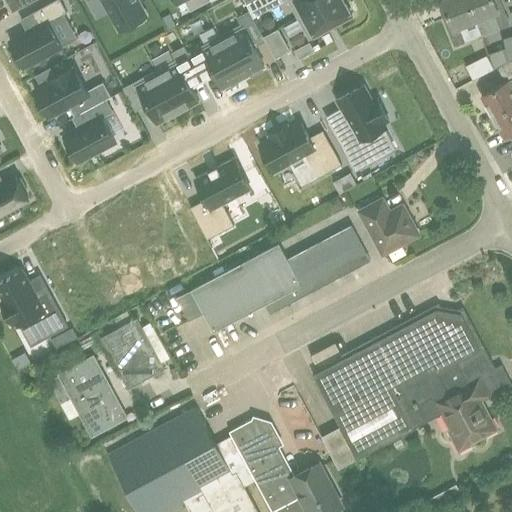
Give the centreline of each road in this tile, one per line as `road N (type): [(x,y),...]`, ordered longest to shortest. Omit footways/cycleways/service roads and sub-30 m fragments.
road 1 (residential): [(406,32),(71,214)]
road 2 (residential): [(212,380),(510,223)]
road 3 (residential): [(510,223),(406,32)]
road 4 (residential): [(0,82),(71,214)]
